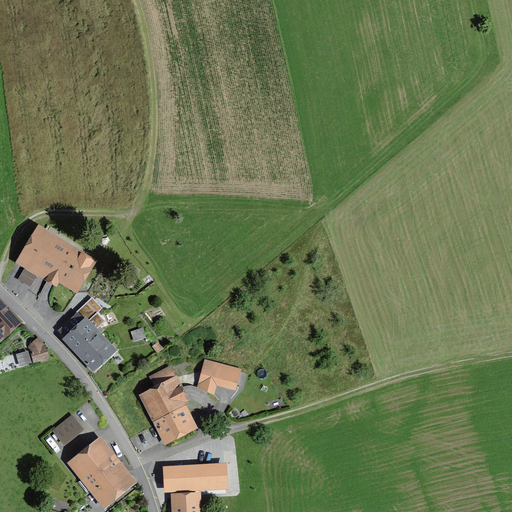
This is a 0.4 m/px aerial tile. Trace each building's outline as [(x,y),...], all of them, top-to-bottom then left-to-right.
[(35,232),(17,261),(27,267),(26,269),(36,275),(37,273),(55,284),(61,275),(77,285),(90,265),(35,232)] [(136,277),(130,273),(123,284),(129,288),(136,277)] [(0,338),(18,322),(0,302),(0,338)] [(96,367),(114,350),(107,341),(108,341),(97,329),(93,333),(77,316),(62,331),(96,367)] [(142,330),(132,333),(135,340),(144,337),(142,330)] [(45,347),(38,338),(29,346),(34,362),(48,358),(45,347)] [(27,352),(18,355),(21,365),(30,362),(27,352)] [(234,389),(239,370),(205,361),(198,387),(214,391),(216,384),(234,389)] [(175,378),(170,368),(152,377),(156,387),(141,394),(165,440),(191,427),(185,417),(189,415),(183,403),(188,400),(185,398),(175,377),(175,378)] [(70,418),(49,434),(61,449),(82,433),(70,418)] [(135,483),(97,438),(65,464),(103,509),(135,483)] [(224,482),(223,467),(166,470),(167,485),(224,482)] [(176,496),(176,511),(196,511),(196,495),(176,496)]
